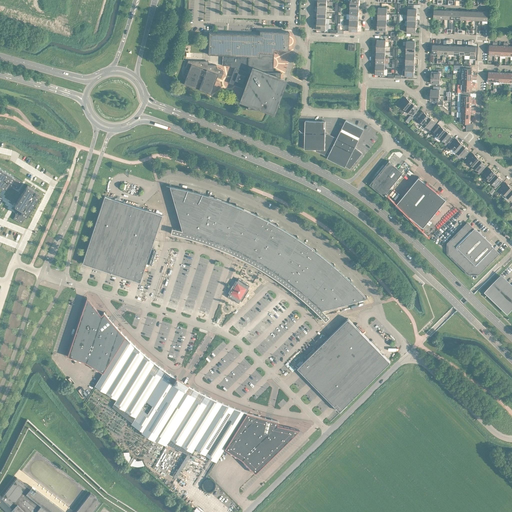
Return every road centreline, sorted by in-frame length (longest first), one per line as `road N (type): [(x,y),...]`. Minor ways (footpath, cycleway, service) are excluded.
road 1 (secondary): [(157,122),(346,206),(511,360)]
road 2 (unclassified): [(375,313),(374,294),(354,273),(284,219),(175,177),(147,187)]
road 3 (secondary): [(511,335),(361,196)]
road 4 (secondary): [(344,184),(259,141),(166,108)]
road 5 (residential): [(236,340),(199,375),(202,386),(311,415)]
road 6 (unclassified): [(63,280),(111,130)]
road 7 (unclassified): [(97,125),(43,272)]
road 8 (unclassified): [(511,245),(396,142)]
road 9 (unclassified): [(390,137),(362,114),(305,108),(306,49)]
road 10 (residential): [(106,294),(132,332),(175,367),(192,322)]
road 11 (unclassified): [(0,405),(63,280)]
road 12 (tertiary): [(411,350),(490,429),(511,438)]
road 13 (unclassified): [(43,272),(0,388)]
